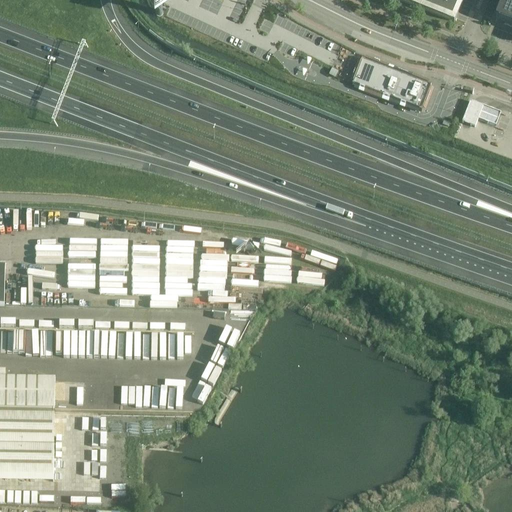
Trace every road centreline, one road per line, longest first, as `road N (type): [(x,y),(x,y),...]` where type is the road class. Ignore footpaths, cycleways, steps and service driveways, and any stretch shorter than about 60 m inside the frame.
road 1 (motorway): [(511,225),(0,34)]
road 2 (motorway): [(511,211),(172,72),(142,56),(105,0)]
road 3 (motorway): [(0,79),(367,219)]
road 4 (motorway): [(0,138),(97,146),(312,213),(367,219)]
road 5 (unknown): [(0,313),(171,312),(194,322),(199,360)]
road 6 (tertiary): [(308,0),(457,64)]
road 7 (motorway): [(367,219),(511,269)]
road 8 (unknown): [(0,490),(69,487),(79,471),(79,425)]
